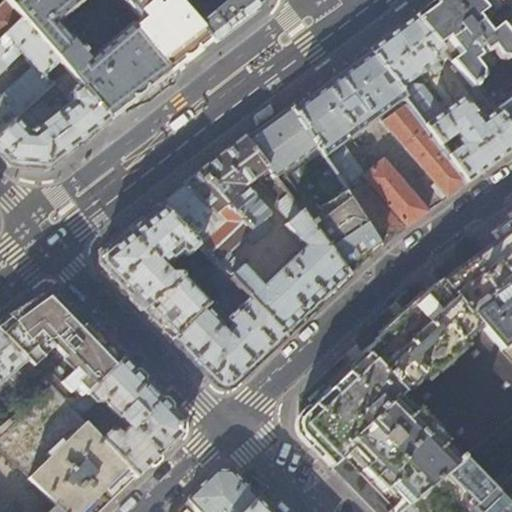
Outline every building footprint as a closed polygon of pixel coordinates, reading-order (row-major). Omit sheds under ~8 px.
[(0,37),(20,18),(5,0),(4,0),(0,4),(0,37)] [(64,71),(109,121),(123,110),(155,84),(172,72),(107,0),(5,0),(20,18),(57,63),(64,71)] [(182,64),(207,44),(192,25),(171,0),(107,0),(172,72),(182,64)] [(171,0),(192,25),(224,0),(171,0)] [(241,18),(260,3),(260,0),(224,0),(192,25),(207,44),(241,18)] [(506,59),(511,55),(511,40),(507,35),(502,29),(476,0),(437,0),(414,17),(448,58),(471,84),(483,77),(483,70),(475,59),(492,47),(499,57),(506,59)] [(511,0),(511,30),(507,35),(511,40),(511,0),(476,0),(502,29),(509,24),(503,17),(508,10),(504,4),(509,0),(511,0)] [(496,162),(511,149),(511,131),(494,111),(474,89),(443,112),(423,85),(408,85),(430,68),(435,74),(442,70),(438,64),(448,58),(414,17),(391,34),(368,51),(441,147),(450,141),(449,138),(454,134),(463,144),(448,156),(467,182),(496,162)] [(0,70),(17,54),(30,67),(0,95),(0,131),(48,86),(40,77),(57,63),(20,18),(0,37),(0,70)] [(426,212),(381,161),(363,175),(341,143),(377,116),(432,183),(429,186),(439,198),(443,196),(445,199),(467,182),(448,156),(441,147),(368,51),(332,78),(291,109),(380,245),(403,228),(426,212)] [(47,169),(76,146),(109,121),(64,71),(48,86),(0,131),(0,158),(7,166),(47,169)] [(511,97),(494,111),(511,131),(511,97)] [(363,262),(380,245),(291,109),(269,124),(247,141),(348,276),(363,262)] [(316,306),(348,276),(247,141),(244,137),(213,162),(157,204),(160,208),(198,248),(206,257),(219,271),(233,285),(246,299),(283,337),(316,306)] [(135,303),(171,340),(203,309),(207,304),(181,274),(170,274),(167,267),(178,259),(179,261),(183,257),(184,258),(186,259),(187,258),(198,248),(160,208),(129,232),(102,253),(101,268),(135,303)] [(511,218),(493,233),(498,241),(497,242),(441,282),(483,331),(511,364),(511,218)] [(213,277),(219,271),(206,257),(200,262),(213,277)] [(227,291),(233,285),(219,271),(213,277),(227,291)] [(431,292),(429,291),(374,341),(375,343),(365,352),(366,355),(299,418),(299,434),(314,449),(331,466),(344,446),(360,429),(402,393),(407,397),(483,331),(441,282),(431,292)] [(48,387),(71,410),(118,363),(105,350),(104,351),(101,348),(102,346),(56,298),(53,301),(50,298),(48,299),(40,297),(39,296),(25,307),(0,325),(0,334),(34,372),(48,387)] [(255,364),(283,337),(246,299),(225,320),(231,327),(222,336),(218,332),(222,328),(203,309),(171,340),(197,367),(215,385),(231,386),(255,364)] [(396,511),(511,414),(511,364),(483,331),(407,397),(402,393),(360,429),(344,446),(331,466),(362,498),(375,511),(396,511)] [(34,372),(0,334),(0,426),(0,427),(0,426),(0,382),(10,373),(15,378),(18,375),(24,381),(34,372)] [(180,434),(181,420),(153,392),(122,360),(118,363),(71,410),(79,419),(94,403),(103,403),(126,429),(119,436),(116,432),(110,432),(100,441),(133,474),(137,477),(152,462),(180,434)] [(0,453),(60,511),(93,511),(133,474),(100,441),(79,419),(71,410),(48,387),(0,427),(0,426),(0,453)] [(511,511),(511,414),(396,511),(511,511)] [(60,511),(0,453),(0,511),(60,511)] [(242,511),(256,499),(242,485),(230,472),(214,472),(195,491),(173,511),(242,511)] [(268,511),(256,499),(242,511),(268,511)]
